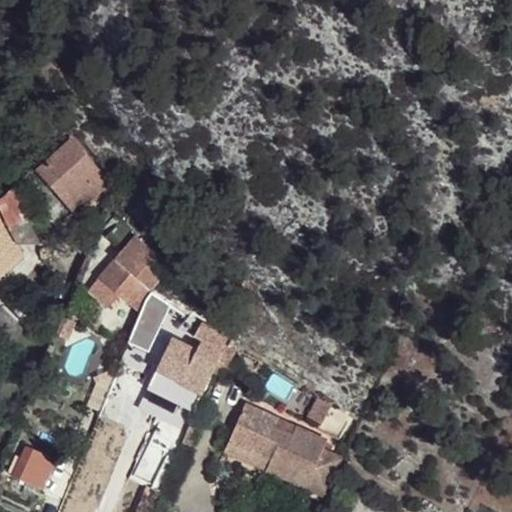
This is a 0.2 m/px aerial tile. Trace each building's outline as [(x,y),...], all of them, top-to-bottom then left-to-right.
[(35,171),(74,215),(93,199),(92,198),(87,192),(91,187),(87,182),(100,171),(72,137),(35,171)] [(110,182),(100,171),(87,182),(91,187),(87,192),(92,198),(110,182)] [(0,198),(0,213),(7,228),(23,214),(11,189),(0,198)] [(23,214),(7,228),(15,245),(34,236),(23,214)] [(122,251),(89,291),(111,309),(121,296),(142,313),(143,311),(147,301),(154,291),(160,280),(157,278),(142,266),(154,251),(118,222),(104,237),(122,251)] [(0,256),(0,279),(11,269),(0,256)] [(163,319),(173,325),(182,316),(168,305),(163,319)] [(2,307),(0,308),(0,339),(11,351),(22,329),(2,307)] [(135,330),(155,338),(163,319),(143,311),(142,313),(135,330)] [(188,313),(184,318),(195,328),(197,324),(197,322),(188,313)] [(177,327),(189,341),(190,339),(195,328),(184,318),(177,327)] [(67,319),(59,337),(69,341),(77,323),(67,319)] [(199,340),(221,350),(226,336),(197,324),(195,328),(190,339),(198,342),(199,340)] [(129,343),(150,353),(155,338),(135,330),(129,343)] [(146,390),(195,410),(211,376),(221,350),(199,340),(198,342),(196,347),(172,338),(146,390)] [(276,460),(271,471),(330,498),(347,459),(329,450),(332,442),(301,427),(296,436),(279,429),(283,420),(252,406),(234,442),(276,460)] [(279,429),(296,436),(301,427),(283,420),(279,429)] [(174,438),(182,442),(186,431),(189,424),(190,423),(181,421),(174,438)] [(201,429),(189,424),(186,431),(182,442),(181,444),(193,449),(201,429)] [(69,430),(67,438),(76,440),(79,432),(69,430)] [(234,442),(230,452),(271,471),(276,460),(234,442)] [(25,446),(11,477),(43,491),(57,460),(25,446)] [(441,511),(426,502),(421,509),(425,511),(441,511)]
